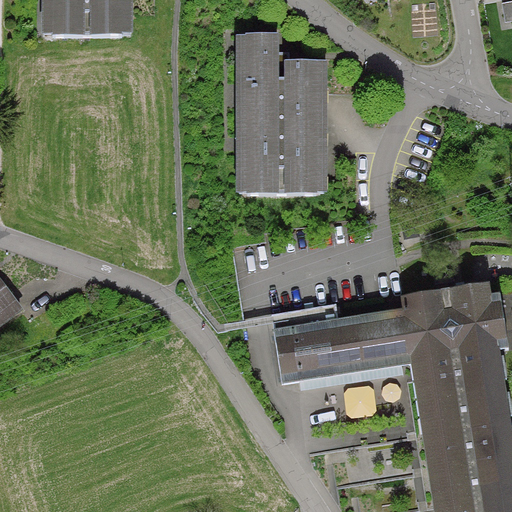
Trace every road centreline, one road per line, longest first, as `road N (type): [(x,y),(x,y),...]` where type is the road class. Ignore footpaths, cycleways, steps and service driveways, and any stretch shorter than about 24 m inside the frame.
road 1 (residential): [(0,239),(165,300),(232,381),(319,511)]
road 2 (residential): [(459,98),(398,68),(299,0)]
